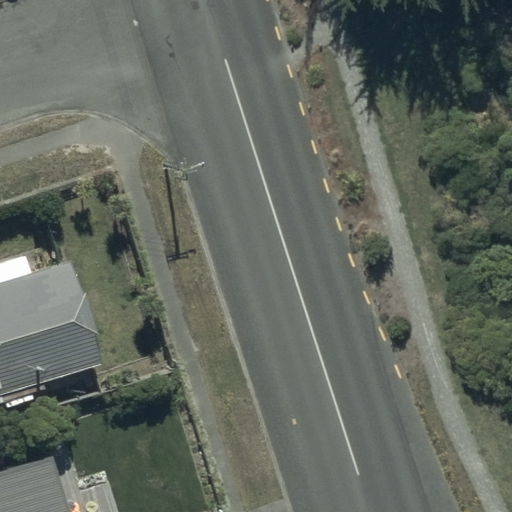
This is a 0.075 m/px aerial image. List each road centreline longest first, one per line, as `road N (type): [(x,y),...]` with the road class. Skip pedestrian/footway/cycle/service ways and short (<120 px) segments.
road 1 (tertiary): [(206,0),(368,511)]
road 2 (residential): [(197,0),(0,64)]
